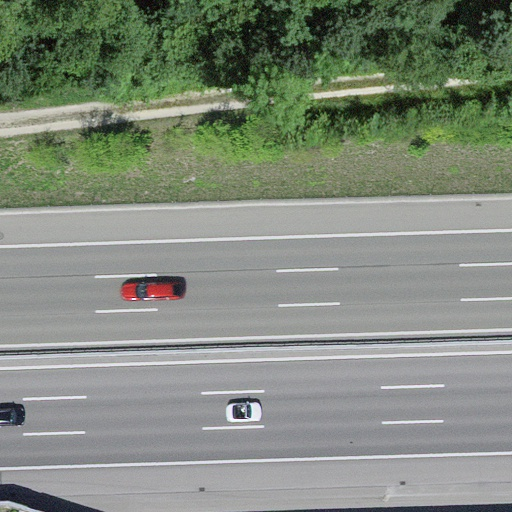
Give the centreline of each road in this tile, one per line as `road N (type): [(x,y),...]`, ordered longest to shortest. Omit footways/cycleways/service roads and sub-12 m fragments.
road 1 (track): [(511,65),(0,123)]
road 2 (motorway): [(0,418),(511,401)]
road 3 (motorway): [(511,279),(0,296)]
